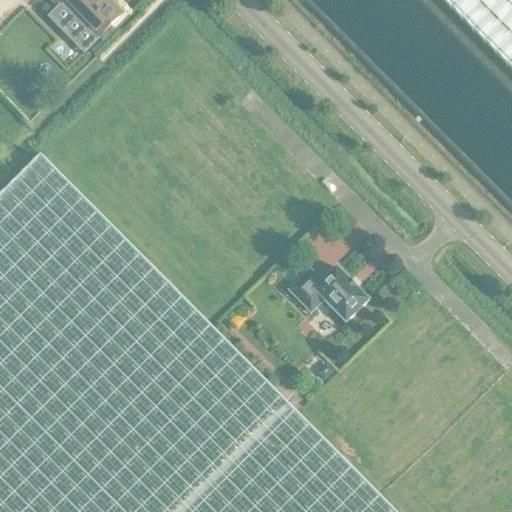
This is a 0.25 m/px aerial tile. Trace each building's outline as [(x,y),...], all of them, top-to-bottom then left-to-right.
[(7,0),(0,0),(0,8),(8,0),(7,0)] [(121,16),(104,0),(46,0),(59,13),(66,7),(98,40),(121,16)] [(511,0),(441,0),(511,71),(511,0)] [(393,511),(41,158),(0,199),(0,511),(393,511)] [(370,303),(337,269),(335,271),(335,272),(322,284),(310,271),(288,292),(311,315),(323,303),(344,324),(346,326),(370,303)] [(328,365),(318,376),(326,384),(337,374),(328,365)]
